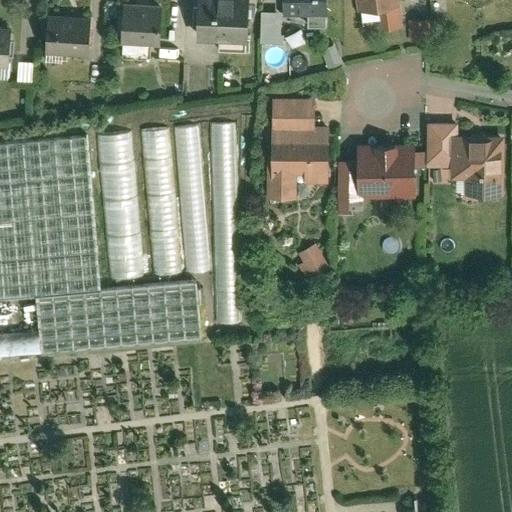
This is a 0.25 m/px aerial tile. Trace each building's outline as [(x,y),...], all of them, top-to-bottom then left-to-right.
[(157,0),(119,0),(118,38),(156,39),(157,0)] [(244,0),(194,0),(194,37),(244,37),(244,0)] [(324,0),(279,0),(280,8),(325,7),(324,0)] [(396,0),(356,0),(357,5),(375,2),(378,23),(400,20),(396,0)] [(87,11),(44,10),(42,49),(86,50),(87,11)] [(426,17),(405,19),(407,43),(428,41),(426,17)] [(311,95),(268,94),(268,151),(264,151),(263,195),(290,195),(293,173),(300,173),(300,179),(324,180),(325,123),(311,122),(311,95)] [(422,120),(423,166),(447,165),(447,177),(460,177),(461,191),(500,191),(500,132),(455,132),(454,119),(422,120)] [(212,120),(216,319),(241,319),(236,120),(212,120)] [(166,130),(137,132),(150,276),(179,273),(166,130)] [(127,133),(93,136),(105,279),(139,276),(127,133)] [(84,137),(0,143),(0,296),(31,294),(97,288),(84,137)] [(355,196),(411,195),(411,167),(411,148),(410,140),(354,141),(354,157),(355,196)] [(421,148),(411,148),(411,167),(422,167),(421,148)] [(355,196),(354,157),(335,157),(335,196),(355,196)] [(324,264),(312,242),(294,252),(299,262),(294,265),(300,276),(324,264)] [(97,288),(31,294),(36,354),(197,341),(192,281),(97,288)]
